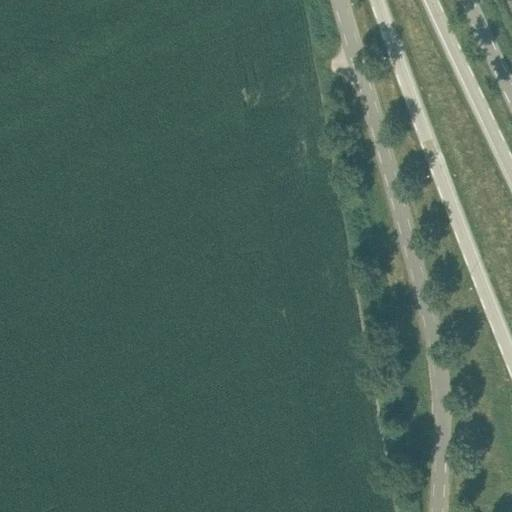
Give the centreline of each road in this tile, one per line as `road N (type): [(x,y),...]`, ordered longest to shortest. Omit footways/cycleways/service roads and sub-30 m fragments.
road 1 (unclassified): [(437,511),(441,401),(429,309),(338,0)]
road 2 (primary): [(375,0),(511,361)]
road 3 (primary): [(511,172),(430,0)]
